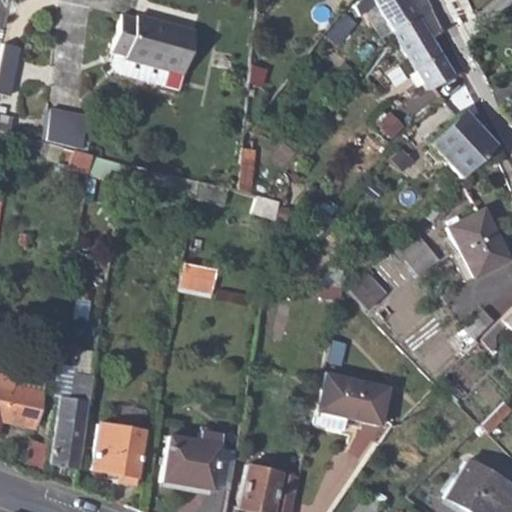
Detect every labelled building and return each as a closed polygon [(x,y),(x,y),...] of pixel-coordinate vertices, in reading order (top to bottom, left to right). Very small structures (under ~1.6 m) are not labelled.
[(357,16),(361,14),(372,7),(389,32),(429,7),(425,0),(357,0),(354,2),(352,5),(357,16)] [(372,7),(361,14),(376,39),(389,32),(372,7)] [(429,7),(389,32),(428,92),(452,76),(435,49),(430,38),(441,32),(429,7)] [(255,11),(253,27),(262,16),(255,11)] [(111,53),(108,66),(117,76),(161,86),(165,71),(180,75),(192,30),(133,16),(133,18),(119,15),(110,52),(111,53)] [(17,45),(0,42),(0,44),(0,92),(7,94),(17,45)] [(248,63),(246,81),(260,83),(261,65),(248,63)] [(511,77),(497,93),(504,107),(511,100),(511,77)] [(246,85),(243,104),(253,105),(254,86),(246,85)] [(51,105),(42,140),(85,152),(88,140),(81,138),(87,115),(51,105)] [(438,130),(470,166),(492,146),(459,110),(438,130)] [(0,113),(0,131),(8,133),(11,117),(0,113)] [(241,116),(240,133),(250,121),(241,116)] [(8,133),(6,141),(14,142),(15,135),(8,133)] [(238,146),(233,190),(246,194),(252,148),(238,146)] [(73,151),(67,171),(88,175),(91,156),(73,151)] [(126,165),(122,185),(141,189),(142,181),(150,183),(151,170),(126,165)] [(197,181),(193,200),(223,207),(227,189),(197,181)] [(253,196),(249,214),(271,219),(274,201),(253,196)] [(480,211),(445,230),(472,283),(504,265),(490,239),(494,236),(480,211)] [(417,242),(397,256),(408,274),(430,260),(417,242)] [(211,294),(216,267),(183,261),(177,287),(211,294)] [(328,262),(313,282),(331,286),(340,273),(333,271),(335,266),(328,262)] [(357,269),(338,287),(339,288),(356,305),(375,288),(357,269)] [(511,308),(498,323),(511,335),(511,308)] [(481,312),(464,330),(473,339),(491,321),(481,312)] [(14,365),(0,361),(0,421),(33,428),(41,392),(9,385),(14,365)] [(48,464),(74,469),(84,414),(90,377),(77,374),(72,400),(75,401),(72,421),(56,419),(48,464)] [(313,411),(312,412),(377,426),(385,390),(321,375),(317,393),(313,411)] [(305,391),(301,409),(313,411),(317,393),(305,391)] [(98,425),(90,472),(115,476),(114,482),(133,486),(141,433),(98,425)] [(198,431),(196,441),(216,444),(217,435),(198,431)] [(216,444),(196,441),(166,436),(159,483),(208,490),(216,444)] [(30,442),(24,471),(40,477),(44,444),(30,442)] [(229,487),(232,449),(218,447),(214,485),(229,487)] [(511,511),(511,494),(467,463),(441,499),(460,511),(511,511)] [(235,508),(249,511),(290,511),(298,479),(246,464),(235,508)] [(396,466),(390,468),(394,475),(399,473),(396,466)] [(367,495),(355,511),(375,511),(381,504),(367,495)]
